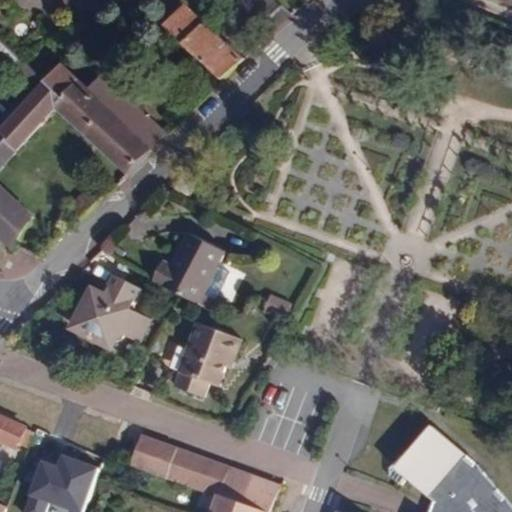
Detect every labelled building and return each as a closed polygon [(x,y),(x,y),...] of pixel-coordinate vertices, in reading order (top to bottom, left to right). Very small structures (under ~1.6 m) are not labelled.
[(184,4),(164,26),(201,60),(223,80),(244,59),(184,4)] [(0,62),(11,71),(22,59),(0,39),(0,62)] [(22,59),(11,71),(31,87),(41,75),(22,59)] [(0,236),(15,249),(33,217),(0,186),(0,159),(6,165),(57,107),(130,174),(153,149),(152,148),(166,133),(105,76),(90,91),(63,63),(1,130),(0,128),(0,236)] [(94,184),(80,197),(90,209),(104,197),(94,184)] [(77,222),(90,209),(80,197),(65,209),(77,222)] [(194,304),(214,264),(221,250),(187,232),(171,265),(161,260),(151,282),(194,304)] [(208,312),(214,300),(227,271),(214,264),(194,304),(208,312)] [(136,298),(139,292),(113,278),(103,299),(85,305),(79,303),(77,306),(74,314),(74,319),(75,330),(80,339),(84,341),(88,345),(99,348),(107,348),(121,343),(123,338),(138,345),(149,322),(143,319),(134,314),(132,306),(136,298)] [(85,305),(103,299),(91,293),(85,305)] [(278,318),(283,302),(268,297),(263,313),(278,318)] [(143,319),(136,298),(132,306),(134,314),(143,319)] [(190,352),(179,382),(176,388),(204,397),(208,384),(217,387),(227,358),(233,360),(240,339),(199,326),(190,352)] [(175,377),(179,382),(190,352),(168,345),(162,363),(165,366),(170,362),(180,373),(175,377)] [(170,362),(165,366),(175,377),(180,373),(170,362)] [(27,428),(0,414),(0,438),(18,447),(27,428)] [(399,453),(386,469),(391,473),(388,475),(398,484),(405,477),(433,501),(429,511),(339,511),(338,511),(337,511),(511,511),(511,505),(477,464),(430,425),(404,458),(399,453)] [(270,511),(280,486),(141,437),(132,464),(218,495),(211,511),(270,511)] [(62,455),(57,468),(41,462),(27,498),(62,511),(84,511),(101,469),(62,455)]
